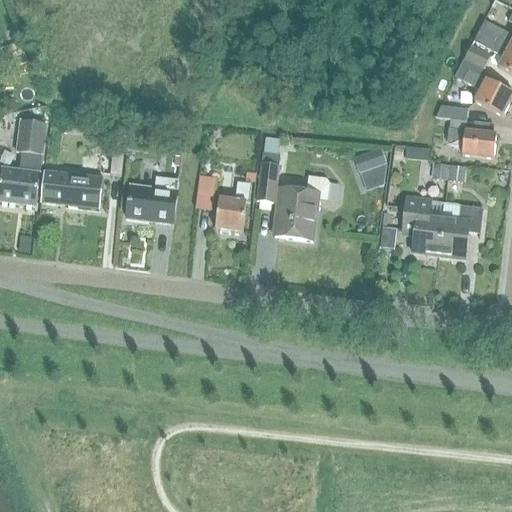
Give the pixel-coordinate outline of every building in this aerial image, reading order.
[(511,37),(485,24),(480,34),(511,51),(511,15),(508,23),(511,24),(511,37)] [(511,51),(480,34),(475,44),(505,60),(499,70),(511,77),(511,51)] [(472,49),(466,62),(484,72),(491,59),(472,49)] [(464,61),(455,79),(464,84),(482,93),(476,105),(504,119),(511,102),(511,95),(481,79),(484,72),(466,62),(464,61)] [(436,118),(436,120),(450,121),(450,120),(466,123),(468,112),(447,109),(441,108),(436,118)] [(465,132),(466,123),(450,120),(450,121),(448,142),(464,144),(462,157),(493,161),(496,136),(492,136),(493,127),(474,125),(473,133),(465,132)] [(18,155),(21,155),(19,173),(3,171),(0,192),(0,204),(36,208),(46,127),(21,124),(18,155)] [(380,151),(360,158),(365,173),(385,165),(380,151)] [(110,178),(121,180),(124,156),(113,155),(110,178)] [(261,167),(257,203),(275,206),(280,169),(281,157),(263,155),(261,167)] [(435,166),(433,180),(447,182),(449,168),(435,166)] [(452,168),(450,183),(465,184),(466,170),(452,168)] [(102,181),(44,174),(40,205),(98,212),(102,181)] [(176,208),(180,176),(179,176),(178,183),(156,180),(154,191),(130,188),(126,220),(173,226),(175,208),(176,208)] [(217,181),(201,179),(197,210),(213,212),(217,181)] [(280,192),(275,239),(312,243),(317,202),(327,203),(329,186),(326,181),(308,179),(306,195),(280,192)] [(215,232),(220,232),(220,235),(229,236),(230,233),(242,235),(246,205),(249,205),(251,188),(238,186),(236,203),(219,201),(215,232)] [(405,227),(404,236),(416,238),(413,256),(439,259),(442,239),(446,206),(408,202),(405,227)] [(484,211),(446,206),(442,239),(439,259),(464,262),(468,235),(480,236),(484,211)] [(383,230),(381,250),(395,252),(398,232),(383,230)] [(376,511),(351,510),(351,511),(339,511),(342,479),(322,478),(319,511),(376,511)]
